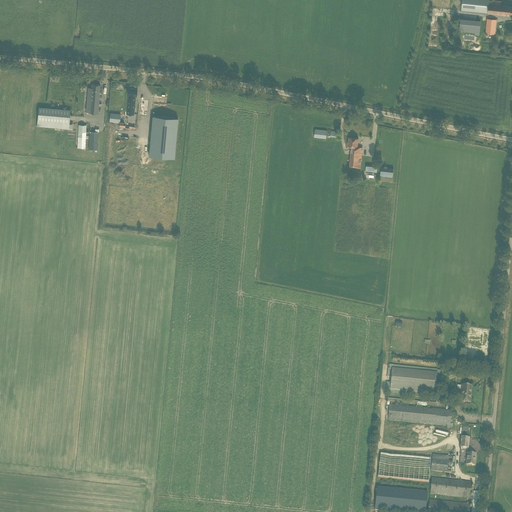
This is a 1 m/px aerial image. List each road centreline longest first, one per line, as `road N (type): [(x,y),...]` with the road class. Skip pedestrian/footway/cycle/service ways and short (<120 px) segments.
road 1 (unclassified): [(511,140),(243,83),(0,56)]
road 2 (unclassified): [(484,511),(511,224)]
